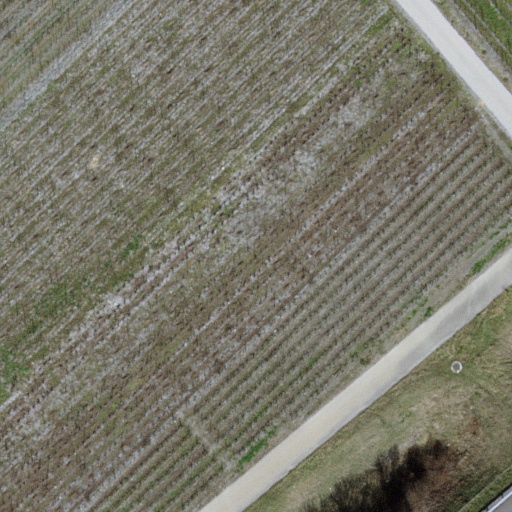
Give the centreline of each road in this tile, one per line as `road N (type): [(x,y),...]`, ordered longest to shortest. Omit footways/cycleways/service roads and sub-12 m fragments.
road 1 (track): [(511,266),(220,511)]
road 2 (track): [(511,114),(412,0)]
